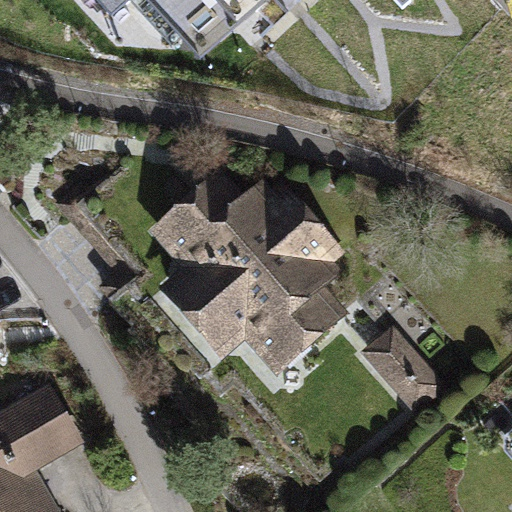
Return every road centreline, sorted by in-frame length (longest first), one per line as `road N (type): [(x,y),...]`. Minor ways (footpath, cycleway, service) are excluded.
road 1 (residential): [(511,217),(381,166),(238,127),(0,81)]
road 2 (residential): [(173,511),(123,402),(0,225)]
